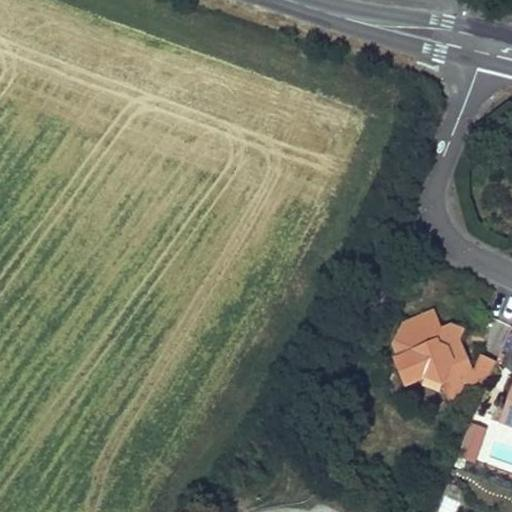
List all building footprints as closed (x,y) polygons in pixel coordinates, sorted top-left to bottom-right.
[(400,369),(405,385),(427,378),(444,384),(449,399),(458,395),(463,384),(467,374),(451,366),(468,360),(463,349),(460,350),(457,343),(463,333),(449,327),(443,329),(436,313),(407,325),(409,332),(403,334),(397,346),(405,367),(400,369)] [(483,393),(496,361),(482,355),(476,370),(468,386),(483,393)] [(470,366),(468,360),(451,366),(467,374),(463,384),(468,386),(476,370),(470,366)] [(511,396),(502,424),(511,427),(511,396)] [(476,462),(487,427),(470,422),(459,457),(476,462)]
